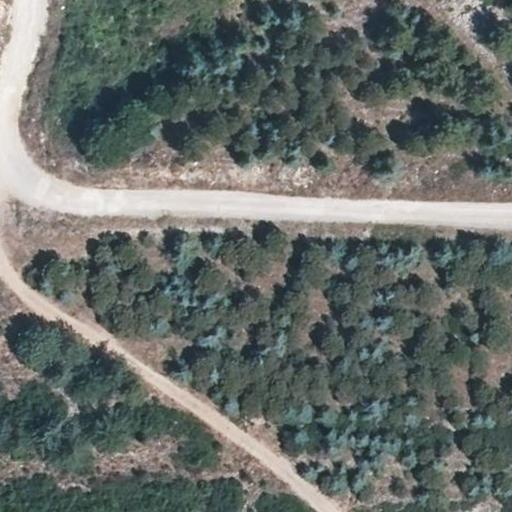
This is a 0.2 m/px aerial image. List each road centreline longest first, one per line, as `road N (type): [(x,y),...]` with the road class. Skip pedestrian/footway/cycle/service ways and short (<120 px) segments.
road 1 (residential): [(511,215),(44,193),(17,176),(4,144),(4,108),(39,0)]
road 2 (track): [(339,511),(48,292),(25,260),(10,214),(4,144)]
